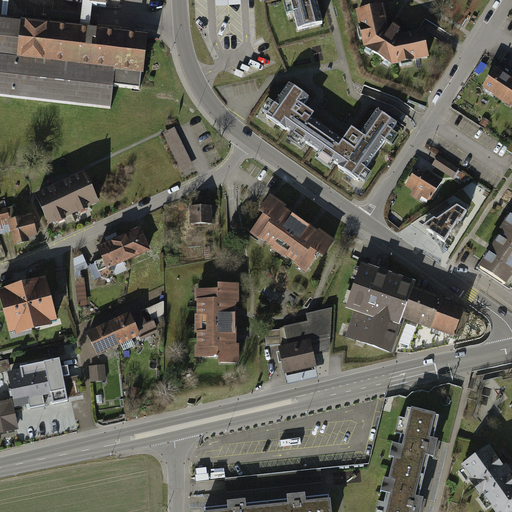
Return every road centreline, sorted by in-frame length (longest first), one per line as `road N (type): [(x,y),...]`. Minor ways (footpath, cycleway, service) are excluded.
road 1 (primary): [(173,428),(511,349)]
road 2 (residential): [(0,270),(212,180),(248,138)]
road 3 (residential): [(365,221),(511,0)]
road 4 (residential): [(365,221),(511,330)]
road 5 (primary): [(0,466),(173,428)]
road 6 (residential): [(180,0),(195,78),(248,138)]
road 7 (residential): [(248,138),(365,221)]
